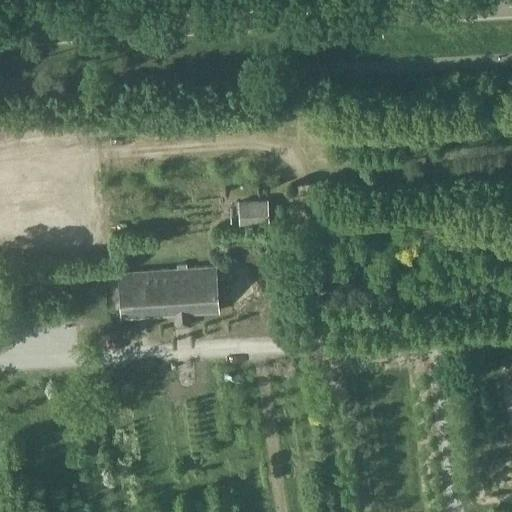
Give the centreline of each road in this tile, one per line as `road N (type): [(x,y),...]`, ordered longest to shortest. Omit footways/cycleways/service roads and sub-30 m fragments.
road 1 (secondary): [(0,41),(511,11)]
road 2 (track): [(511,332),(0,358)]
